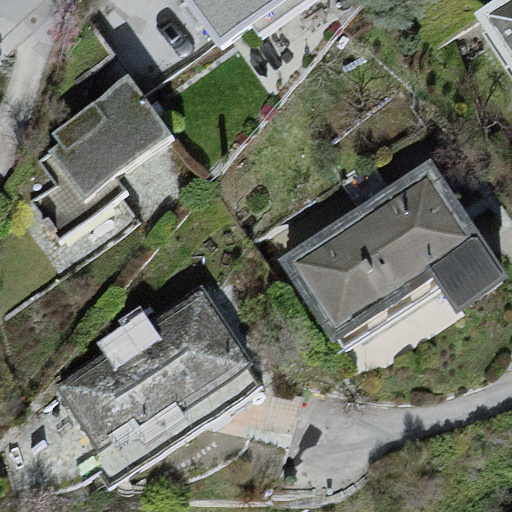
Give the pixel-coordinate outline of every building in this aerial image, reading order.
[(191,0),(221,40),(276,0),(191,0)] [(511,0),(496,0),(478,13),(511,61),(511,0)] [(129,77),(49,136),(58,147),(50,153),(88,203),(175,139),(129,77)] [(428,162),(279,263),(343,357),(492,256),(428,162)] [(214,285),(56,387),(114,477),(273,375),(214,285)]
